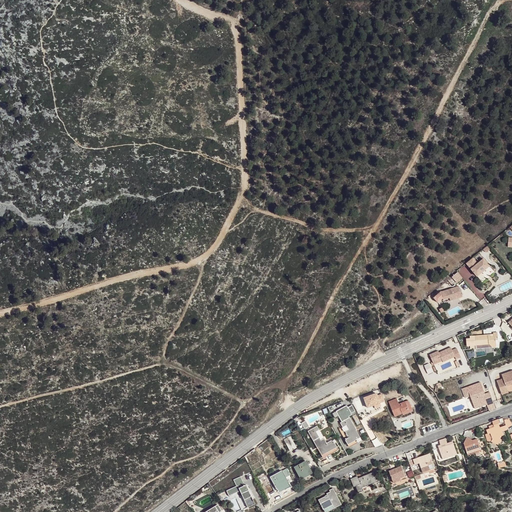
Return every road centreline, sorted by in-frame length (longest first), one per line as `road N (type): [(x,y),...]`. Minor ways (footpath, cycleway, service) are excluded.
road 1 (track): [(511,0),(485,11),(434,118),(284,380),(292,410)]
road 2 (residential): [(511,302),(298,405),(159,511)]
road 3 (residential): [(511,410),(335,476),(269,511)]
